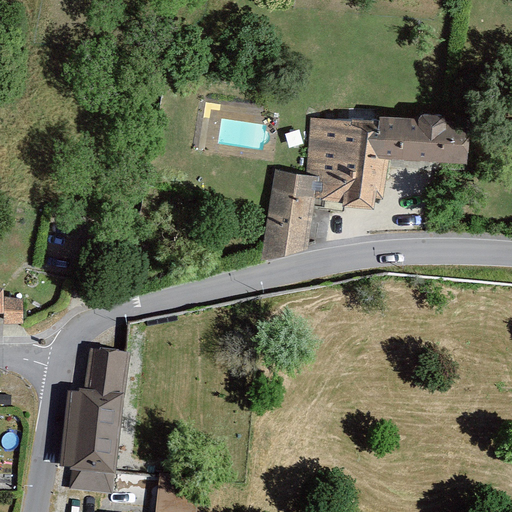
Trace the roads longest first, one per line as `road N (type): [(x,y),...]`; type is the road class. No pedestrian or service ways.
road 1 (tertiary): [(511,254),(383,252),(134,307),(77,331),(62,368)]
road 2 (tertiary): [(62,368),(35,511)]
